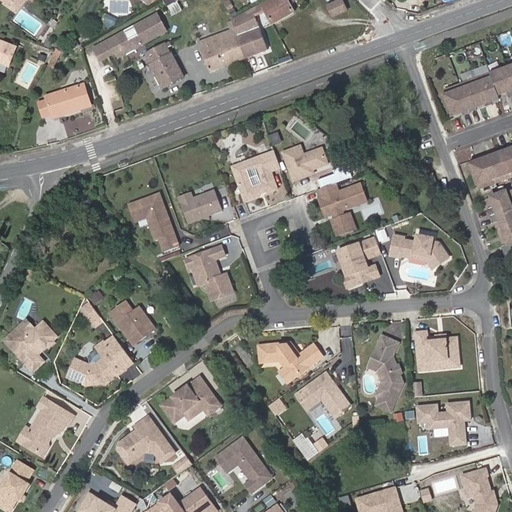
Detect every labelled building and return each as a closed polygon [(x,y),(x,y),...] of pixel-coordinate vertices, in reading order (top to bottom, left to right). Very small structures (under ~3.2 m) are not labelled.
[(0,0),(0,1),(1,2),(9,8),(8,9),(15,14),(24,0),(0,0)] [(24,0),(15,14),(17,15),(27,0),(24,0)] [(229,0),(224,3),(228,11),(233,8),(229,0)] [(265,10),(272,24),(294,12),(289,2),(288,0),(271,0),(262,5),(265,10)] [(341,0),(340,0),(328,5),(334,17),(346,12),(341,0)] [(265,10),(262,5),(231,21),(237,36),(236,37),(244,59),(267,50),(255,16),(265,10)] [(157,14),(94,48),(100,60),(116,51),(122,48),(125,53),(166,31),(157,14)] [(119,20),(108,15),(105,21),(110,28),(117,24),(119,20)] [(237,36),(231,21),(228,23),(230,30),(199,43),(210,72),(244,59),(236,37),(237,36)] [(0,38),(0,61),(11,66),(19,47),(0,38)] [(168,42),(146,54),(163,89),(183,80),(168,49),(171,47),(168,42)] [(122,48),(116,51),(118,56),(125,53),(122,48)] [(56,49),(55,51),(47,66),(53,68),(61,53),(56,49)] [(511,67),(443,92),(451,115),(460,112),(461,116),(476,110),(474,107),(482,104),(484,107),(491,105),(490,101),(506,95),(507,99),(511,97),(511,67)] [(83,106),(91,104),(85,84),(46,97),(47,100),(39,103),(43,119),(52,116),(53,118),(84,109),(83,106)] [(479,161),(470,164),(478,188),(511,175),(511,149),(508,151),(507,147),(500,150),(501,153),(493,156),(492,153),(477,158),(479,161)] [(300,148),(283,154),(293,183),(309,177),(308,173),(312,171),(328,166),(322,150),(304,157),(300,148)] [(234,175),(245,203),(260,197),(259,196),(259,195),(259,194),(266,191),(267,195),(278,191),(271,173),(280,170),(274,153),(246,163),(249,170),(234,175)] [(232,168),(234,175),(249,170),(246,163),(232,168)] [(336,184),(318,191),(322,199),(319,200),(326,218),(336,214),(337,219),(331,221),(337,237),(356,230),(350,214),(344,217),(343,212),(361,205),(358,197),(365,194),(361,185),(339,193),(336,184)] [(511,193),(511,190),(487,199),(490,207),(487,209),(492,223),(495,221),(504,245),(501,246),(505,258),(511,256),(511,255),(511,193)] [(178,199),(188,225),(222,211),(215,192),(192,201),(189,194),(178,199)] [(134,223),(147,218),(155,241),(159,240),(164,253),(179,247),(159,194),(128,206),(134,223)] [(358,197),(361,205),(368,202),(365,194),(358,197)] [(404,236),(395,234),(390,253),(400,256),(400,254),(409,256),(409,253),(415,254),(415,252),(430,256),(437,266),(449,257),(439,243),(433,242),(433,238),(418,234),(416,242),(404,239),(404,236)] [(375,239),(337,253),(344,271),(347,278),(350,276),(354,287),(372,280),(368,270),(365,261),(381,255),(375,239)] [(303,256),(311,276),(338,267),(331,246),(303,256)] [(225,257),(221,248),(193,258),(196,267),(192,268),(199,287),(205,285),(212,302),(233,294),(226,276),(221,278),(218,271),(215,270),(214,266),(215,263),(214,261),(225,257)] [(415,254),(409,253),(409,256),(427,260),(433,268),(437,266),(430,256),(415,252),(415,254)] [(193,258),(186,261),(189,269),(192,268),(196,267),(193,258)] [(18,276),(26,280),(30,272),(22,268),(18,276)] [(379,278),(376,268),(368,270),(372,280),(379,278)] [(347,289),(354,287),(350,276),(347,278),(344,271),(341,272),(347,289)] [(93,298),(98,304),(104,300),(99,293),(93,298)] [(126,304),(110,315),(134,347),(156,331),(144,316),(138,320),(134,314),(126,304)] [(94,323),(100,318),(90,305),(84,310),(94,323)] [(140,309),(134,314),(138,320),(144,316),(140,309)] [(25,321),(21,325),(29,334),(34,330),(25,321)] [(21,325),(5,339),(14,349),(14,354),(31,373),(43,363),(37,356),(31,349),(36,345),(42,351),(46,347),(47,349),(53,344),(52,342),(56,338),(42,323),(34,330),(29,334),(21,325)] [(426,333),(416,334),(419,372),(430,371),(430,362),(459,360),(457,339),(446,340),(447,341),(437,342),(436,339),(427,340),(426,333)] [(398,344),(382,337),(372,360),(378,363),(380,367),(377,372),(382,384),(377,396),(394,404),(403,384),(399,375),(396,373),(395,371),(396,368),(392,358),(398,344)] [(5,339),(2,341),(14,354),(14,349),(5,339)] [(133,363),(116,340),(107,346),(110,350),(125,370),(133,363)] [(110,350),(107,346),(106,344),(97,350),(102,356),(110,350)] [(37,356),(42,351),(36,345),(31,349),(37,356)] [(280,345),(259,347),(260,364),(281,362),(286,369),(294,380),(323,358),(314,346),(300,357),(292,346),(280,347),(280,345)] [(102,356),(103,358),(105,361),(97,367),(91,366),(78,359),(69,375),(86,385),(104,385),(106,384),(107,380),(110,378),(111,380),(116,376),(118,378),(126,372),(125,370),(110,350),(102,356)] [(372,360),(368,368),(377,372),(380,367),(378,363),(372,360)] [(459,360),(430,362),(430,371),(460,368),(459,360)] [(286,369),(279,374),(287,385),(294,380),(286,369)] [(331,381),(326,375),(296,396),(307,411),(322,401),(335,419),(351,408),(334,385),(333,387),(331,384),(331,381)] [(180,394),(162,407),(174,425),(186,416),(189,422),(205,410),(217,402),(200,379),(185,390),(186,392),(181,395),(180,394)] [(412,385),(413,398),(422,398),(420,385),(412,385)] [(280,399),(268,408),(273,415),(285,406),(280,399)] [(30,435),(23,448),(40,458),(46,448),(52,439),(51,435),(53,432),(57,435),(59,436),(65,427),(68,428),(73,419),(43,401),(37,411),(42,413),(30,434),(30,435)] [(205,410),(209,416),(221,408),(217,402),(205,410)] [(417,408),(418,424),(428,423),(428,430),(449,428),(451,446),(466,445),(464,426),(456,427),(456,423),(464,422),(470,421),(469,403),(447,405),(447,414),(438,415),(437,406),(417,408)] [(119,445),(118,451),(129,465),(145,453),(155,455),(162,464),(175,454),(148,418),(135,428),(137,432),(136,435),(133,437),(131,437),(119,445)] [(17,444),(23,448),(30,435),(30,434),(25,431),(17,444)] [(243,438),(215,458),(227,473),(238,465),(250,481),(244,485),(251,494),(259,489),(257,486),(264,481),(265,484),(273,478),(243,438)] [(323,441),(316,447),(320,453),(328,447),(323,441)] [(46,448),(40,458),(44,461),(50,451),(46,448)] [(174,468),(179,475),(192,465),(187,458),(174,468)] [(18,463),(0,493),(0,506),(9,511),(12,511),(18,503),(20,502),(21,501),(23,497),(30,486),(26,484),(34,472),(18,463)] [(486,477),(487,476),(485,468),(460,476),(467,497),(473,495),(475,504),(472,511),(493,511),(496,505),(492,491),(490,491),(486,477)] [(171,496),(150,511),(205,511),(213,506),(201,489),(178,506),(171,496)] [(401,511),(399,505),(396,503),(395,499),(397,498),(394,490),(356,502),(358,511),(401,511)] [(132,511),(136,506),(123,498),(118,507),(116,510),(108,505),(90,495),(79,511),(132,511)] [(283,511),(277,503),(265,511),(283,511)]
